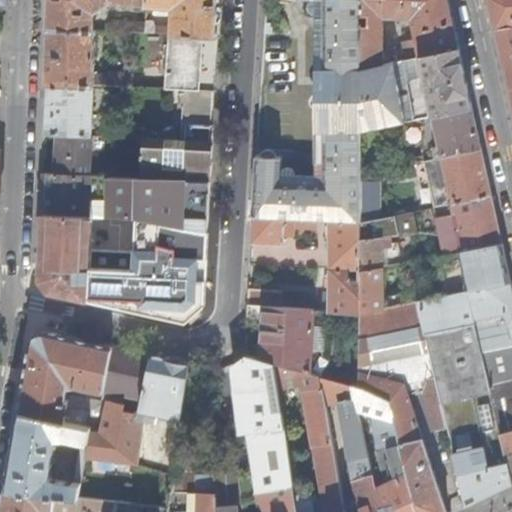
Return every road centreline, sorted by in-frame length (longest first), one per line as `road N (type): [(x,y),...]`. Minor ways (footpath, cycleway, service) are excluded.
road 1 (residential): [(252,0),(226,325),(190,338),(11,299)]
road 2 (residential): [(11,299),(21,0)]
road 3 (residential): [(471,0),(511,178)]
